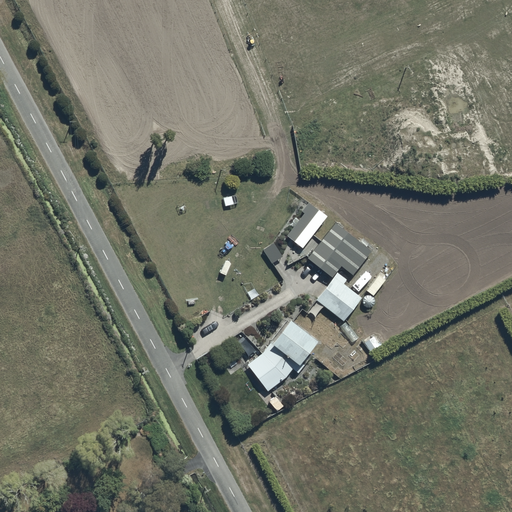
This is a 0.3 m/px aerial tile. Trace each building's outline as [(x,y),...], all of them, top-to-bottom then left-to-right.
[(286,234),(302,246),(326,213),(311,201),(286,234)] [(372,247),(335,219),(307,254),(332,274),(341,262),(353,272),(372,247)] [(262,248),(271,261),(282,254),(273,241),(262,248)] [(345,277),(337,270),(315,297),(344,319),(362,295),(343,280),(345,277)] [(315,337),(289,316),(261,351),(247,362),(266,388),(285,375),(315,337)] [(237,340),(251,355),(257,350),(243,335),(237,340)] [(374,335),(363,341),(368,349),(379,343),(374,335)]
